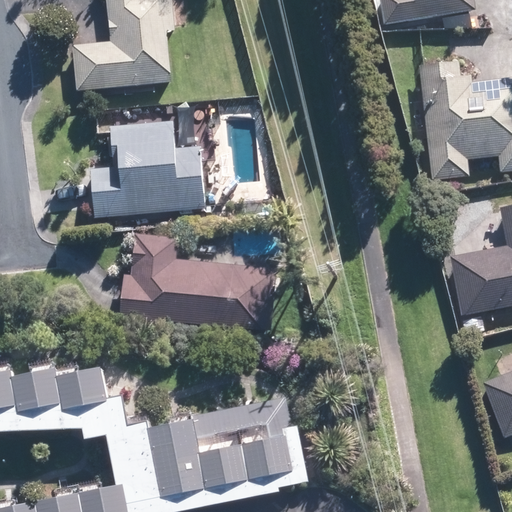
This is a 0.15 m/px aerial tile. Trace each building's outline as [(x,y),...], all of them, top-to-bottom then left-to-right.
[(79,45),(82,90),(178,84),(174,32),(178,31),(175,0),(112,0),(116,42),(79,45)] [(385,0),(389,24),(480,11),(478,0),(385,0)] [(476,74),(465,75),(463,62),(425,66),(435,180),(474,177),(472,158),(504,155),(506,174),(511,173),(511,78),(477,82),(476,74)] [(180,122),(117,127),(120,170),(96,172),(101,218),(209,208),(203,148),(182,150),(180,122)] [(467,314),(511,305),(511,206),(505,208),(511,245),(457,256),(467,314)] [(171,321),(274,329),(279,268),(181,261),(183,237),(139,234),(136,273),(128,273),(124,322),(170,326),(171,321)] [(185,511),(307,485),(285,391),(140,424),(126,365),(69,378),(65,359),(0,374),(0,432),(119,425),(132,484),(0,511),(185,511)] [(510,434),(511,433),(511,370),(490,379),(510,434)]
